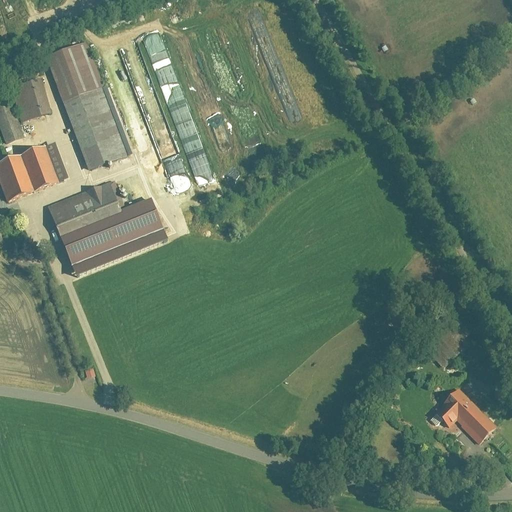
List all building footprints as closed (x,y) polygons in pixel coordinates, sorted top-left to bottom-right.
[(49,63),(92,173),(132,157),(89,48),(49,63)] [(12,95),(25,127),(54,115),(41,83),(12,95)] [(7,96),(0,98),(0,121),(8,144),(22,139),(7,96)] [(67,146),(48,153),(57,177),(76,170),(67,146)] [(25,162),(37,194),(60,185),(57,177),(48,153),(25,162)] [(25,162),(1,171),(13,203),(37,194),(25,162)] [(49,211),(76,279),(168,242),(152,202),(122,214),(111,186),(49,211)] [(422,353),(444,375),(473,347),(451,325),(422,353)] [(443,410),(444,411),(439,416),(453,430),(458,425),(481,448),(504,426),(466,387),(443,410)]
